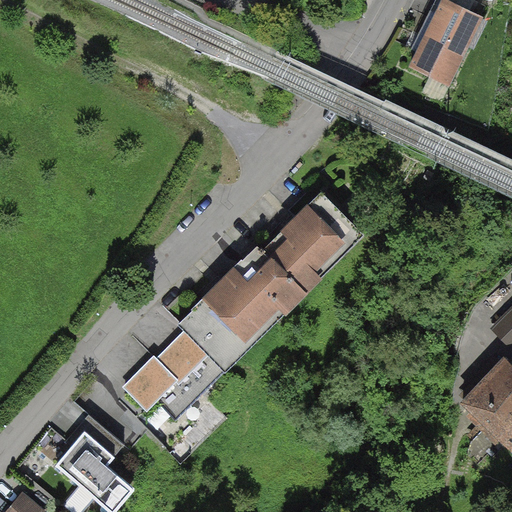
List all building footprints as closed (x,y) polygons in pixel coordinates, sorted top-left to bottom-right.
[(465,0),(439,0),(416,51),(463,72),(491,12),(465,0)] [(369,234),(322,187),(274,236),(321,283),(369,234)] [(321,283),(274,236),(187,323),(234,370),(321,283)] [(511,304),(492,324),(511,344),(511,304)] [(226,371),(184,331),(129,388),(172,429),(226,371)] [(511,453),(511,357),(464,403),(511,453)] [(123,511),(159,470),(92,413),(48,464),(104,511),(123,511)] [(46,511),(22,491),(2,511),(46,511)]
